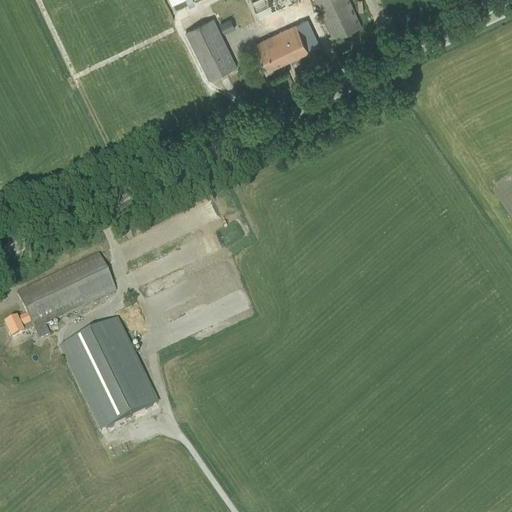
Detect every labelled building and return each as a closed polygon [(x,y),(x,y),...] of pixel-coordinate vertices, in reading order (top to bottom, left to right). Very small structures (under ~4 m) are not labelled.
[(298,0),(256,0),(252,2),(260,20),(266,17),(267,19),(275,16),(274,13),(299,2),(298,0)] [(314,0),(331,36),(328,37),(330,42),(362,27),(349,0),(314,0)] [(186,32),(209,80),(237,67),(213,19),(186,32)] [(229,19),(219,24),(224,34),(234,29),(229,19)] [(254,44),(267,71),(320,46),(307,19),(254,44)] [(45,325),(115,292),(98,255),(16,294),(26,315),(16,320),(16,319),(4,325),(10,339),(33,328),(38,340),(49,335),(45,325)] [(116,321),(60,348),(101,431),(157,404),(116,321)]
